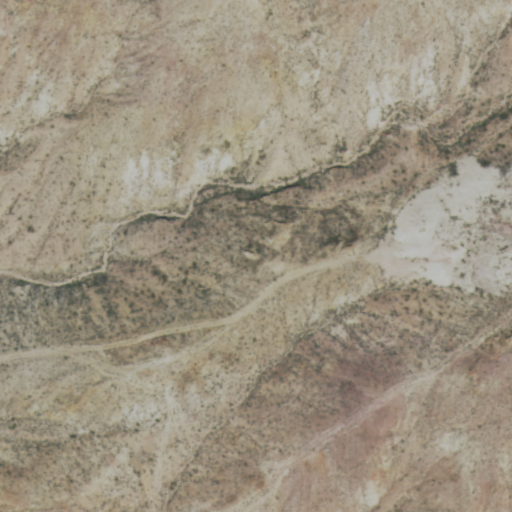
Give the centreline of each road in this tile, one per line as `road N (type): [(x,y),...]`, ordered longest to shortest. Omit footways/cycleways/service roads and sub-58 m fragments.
road 1 (track): [(384,256),(292,273),(228,321),(70,354)]
road 2 (track): [(0,358),(70,354),(157,395),(166,439),(150,498)]
